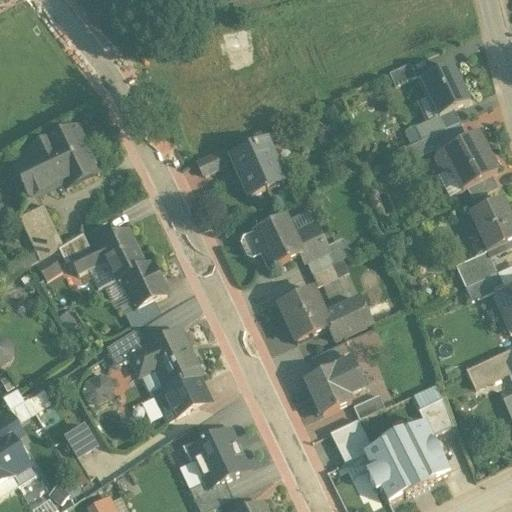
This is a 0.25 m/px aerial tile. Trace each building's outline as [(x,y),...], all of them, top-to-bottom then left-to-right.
[(221,28),(226,49),(251,42),(245,22),(221,28)] [(410,67),(390,76),(396,89),(416,80),(410,67)] [(453,70),(422,84),(439,118),(440,120),(470,106),(453,70)] [(439,118),(414,129),(420,144),(433,138),(445,132),(440,120),(439,118)] [(445,132),(433,138),(439,152),(441,156),(442,156),(466,142),(459,126),(445,132)] [(76,129),(44,145),(44,146),(34,150),(31,156),(34,161),(20,167),(35,200),(63,186),(67,193),(99,177),(76,129)] [(466,142),(442,156),(442,157),(446,155),(454,169),(466,191),(462,194),(463,195),(467,193),(492,179),(497,176),(476,137),(466,142)] [(420,144),(410,149),(416,162),(439,152),(433,138),(420,144)] [(266,146),(233,160),(251,201),(284,186),(266,146)] [(222,153),(198,164),(205,179),(223,171),(226,163),(222,153)] [(442,157),(442,156),(441,156),(438,158),(436,165),(439,171),(446,173),(454,169),(446,155),(442,157)] [(492,179),(467,193),(473,202),(498,191),(492,179)] [(511,227),(502,206),(504,205),(503,203),(469,219),(470,220),(472,220),(488,254),(486,255),(486,257),(488,257),(490,262),(511,252),(511,227)] [(44,208),(19,220),(39,263),(59,252),(64,249),(44,208)] [(285,221),(255,235),(255,236),(256,236),(265,256),(272,271),(272,272),(301,259),(305,266),(307,265),(306,263),(328,253),(316,228),(294,238),(285,221)] [(127,233),(98,248),(99,249),(87,255),(71,262),(71,263),(79,279),(89,274),(106,266),(113,280),(116,284),(120,282),(145,270),(127,233)] [(255,236),(244,241),(242,247),(247,259),(253,261),(265,256),(256,236),(255,236)] [(64,249),(59,252),(66,266),(71,263),(71,262),(87,255),(80,239),(64,249)] [(328,253),(306,263),(307,265),(312,276),(332,267),(334,266),(328,253)] [(489,263),(460,276),(457,270),(455,270),(465,290),(497,276),(490,262),(488,257),(486,257),(489,263)] [(52,259),(37,268),(41,274),(47,284),(62,275),(52,259)] [(36,266),(27,271),(32,279),(41,274),(37,268),(36,266)] [(106,266),(89,274),(94,284),(100,287),(113,280),(106,266)] [(145,270),(120,282),(135,314),(167,298),(152,266),(145,270)] [(332,267),(312,276),(318,290),(338,281),(332,267)] [(465,290),(464,291),(471,305),(503,290),(497,276),(465,290)] [(15,285),(5,291),(11,300),(21,294),(15,285)] [(312,292),(278,307),(297,347),(298,346),(297,343),(310,337),(312,339),(329,331),(330,331),(325,320),(312,292)] [(511,292),(497,300),(511,333),(511,292)] [(361,304),(325,320),(330,331),(329,331),(335,345),(372,328),(361,304)] [(138,333),(107,352),(115,370),(131,363),(130,360),(146,352),(143,345),(144,345),(138,333)] [(146,352),(130,360),(131,363),(139,380),(140,379),(140,378),(156,371),(167,395),(168,395),(168,393),(182,387),(182,388),(197,381),(201,379),(187,349),(184,351),(178,338),(181,337),(180,335),(146,352)] [(0,342),(0,368),(7,364),(10,361),(12,356),(11,351),(9,347),(5,344),(0,343),(0,342)] [(511,353),(467,374),(476,393),(511,377),(511,376),(511,353)] [(353,363),(336,371),(335,370),(306,384),(322,420),(352,406),(348,399),(365,391),(353,363)] [(118,398),(108,374),(82,385),(92,409),(118,398)] [(197,381),(182,388),(182,387),(168,393),(168,395),(167,395),(156,400),(168,426),(190,415),(188,412),(208,403),(197,381)] [(44,392),(27,403),(35,415),(52,404),(44,392)] [(379,399),(354,411),(360,424),(385,412),(379,399)] [(443,402),(419,415),(425,427),(426,427),(433,441),(454,430),(443,402)] [(9,415),(0,420),(0,451),(14,443),(23,437),(9,415)] [(358,424),(330,437),(346,468),(364,459),(364,458),(373,453),(358,424)] [(67,438),(80,461),(101,450),(89,427),(67,438)] [(425,427),(410,435),(409,433),(379,448),(380,450),(373,453),(364,458),(364,459),(372,474),(367,477),(376,496),(382,493),(389,508),(405,500),(406,501),(436,486),(435,485),(451,477),(433,441),(426,427),(425,427)] [(230,435),(190,454),(205,485),(209,494),(249,475),(230,435)] [(14,443),(0,451),(0,459),(12,480),(29,470),(30,469),(29,467),(30,463),(23,452),(19,452),(14,443)] [(0,487),(12,480),(0,459),(0,487)] [(12,480),(0,487),(0,502),(36,481),(29,470),(12,480)] [(120,511),(114,498),(89,510),(89,511),(120,511)]
